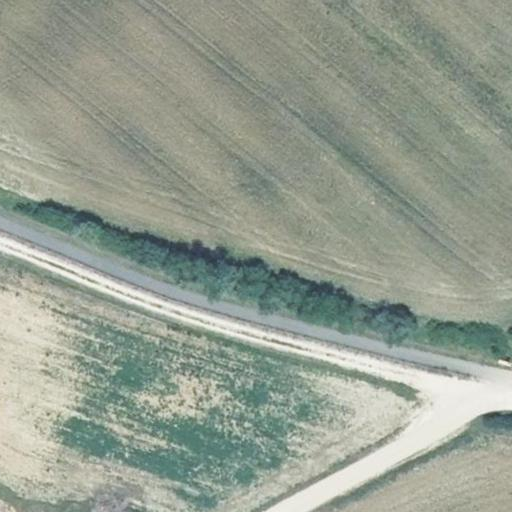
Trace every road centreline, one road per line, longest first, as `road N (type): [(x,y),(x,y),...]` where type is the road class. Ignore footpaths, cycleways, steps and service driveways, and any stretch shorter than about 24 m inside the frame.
road 1 (track): [(511,401),(151,304),(0,242)]
road 2 (track): [(280,511),(511,382)]
